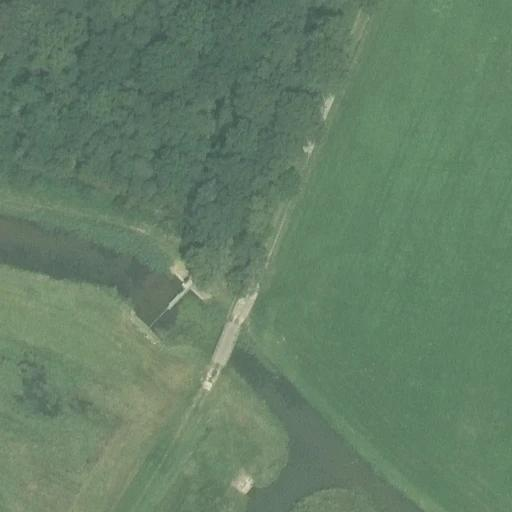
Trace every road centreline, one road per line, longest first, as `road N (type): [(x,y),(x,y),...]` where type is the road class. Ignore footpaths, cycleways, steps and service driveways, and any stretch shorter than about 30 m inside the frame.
road 1 (track): [(370,0),(241,306)]
road 2 (track): [(241,306),(187,430),(139,511)]
